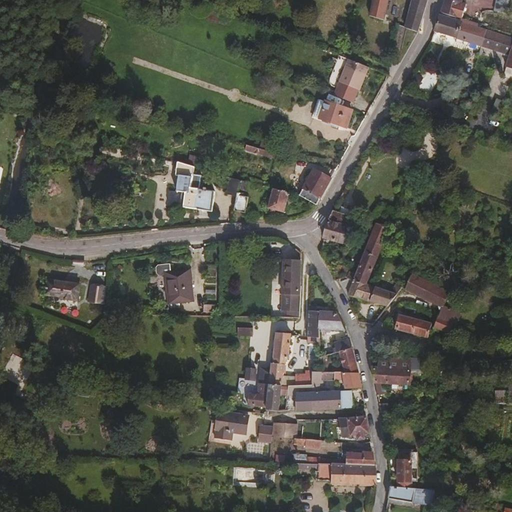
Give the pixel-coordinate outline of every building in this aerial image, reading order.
[(383,19),(387,0),(372,0),(370,12),(383,19)] [(417,31),(426,0),(412,0),(405,27),(417,31)] [(462,3),(462,0),(444,0),(441,12),(462,18),(464,10),(460,9),(462,3)] [(506,13),(508,0),(496,0),(494,11),(506,13)] [(493,49),(498,34),(477,27),(478,23),(462,18),(441,12),(435,31),(457,37),(456,38),(493,49)] [(511,38),(498,34),(493,49),(509,55),(506,64),(511,65),(511,38)] [(360,88),(368,66),(349,58),(335,95),(353,102),(358,88),(360,88)] [(490,115),(501,119),(507,102),(496,99),(490,115)] [(346,127),(352,111),(325,102),(322,111),(320,118),(346,127)] [(275,152),(252,146),(251,151),(274,157),(275,152)] [(197,192),(198,190),(200,188),(201,183),(200,180),(198,179),(188,177),(190,167),(181,165),(175,194),(180,195),(178,209),(209,216),(213,196),(205,194),(205,192),(202,192),(202,194),(197,192)] [(316,204),(330,178),(314,170),(299,196),(316,204)] [(238,188),(240,180),(219,175),(217,186),(227,189),(226,191),(237,194),(238,188)] [(246,190),(248,182),(240,180),(238,188),(246,190)] [(284,212),(289,192),(273,188),(268,208),(284,212)] [(245,212),(248,197),(237,194),(233,210),(245,212)] [(350,228),(353,217),(333,211),(327,222),(323,237),(342,243),(344,238),(348,240),(352,228),(350,228)] [(366,284),(389,229),(376,224),(355,275),(348,272),(344,265),(331,270),(336,281),(344,277),(353,282),(353,281),(365,286),(366,286),(366,284)] [(13,265),(17,250),(18,248),(9,245),(4,262),(13,265)] [(438,266),(440,261),(431,258),(429,263),(438,266)] [(299,308),(300,290),(298,287),(300,260),(283,261),(283,278),(282,285),(283,286),(283,308),(299,308)] [(192,300),(189,269),(171,270),(170,263),(158,264),(157,266),(157,272),(159,273),(164,273),(167,303),(192,300)] [(448,294),(412,275),(410,280),(405,290),(441,308),(447,297),(448,294)] [(74,299),(77,286),(46,278),(43,290),(59,294),(58,295),(74,299)] [(387,307),(401,288),(397,285),(390,292),(366,284),(366,286),(365,286),(353,281),(353,282),(349,295),(387,307)] [(99,305),(102,295),(101,291),(90,289),(86,302),(99,305)] [(454,326),(459,314),(446,308),(451,298),(447,297),(441,308),(433,328),(449,333),(452,326),(454,326)] [(318,329),(319,311),(309,311),(307,336),(318,338),(318,329)] [(344,330),(340,319),(337,313),(319,311),(318,329),(344,330)] [(411,334),(414,320),(398,316),(395,330),(411,334)] [(428,338),(431,324),(419,321),(419,319),(415,318),(414,320),(411,334),(428,338)] [(287,357),(289,334),(275,333),(271,363),(269,385),(280,386),(282,367),(287,357)] [(351,349),(348,339),(333,343),(335,351),(338,351),(351,349)] [(357,372),(353,355),(351,349),(338,351),(343,372),(357,372)] [(411,385),(412,370),(410,369),(410,360),(378,358),(378,368),(372,367),(377,395),(381,394),(379,383),(411,385)] [(334,379),(333,372),(326,372),(321,372),(312,372),(312,383),(313,382),(321,382),(321,379),(334,379)] [(360,387),(357,372),(343,372),(342,372),(342,379),(343,380),(344,387),(360,387)] [(311,408),(312,392),(312,383),(287,385),(287,394),(296,394),(296,409),(311,408)] [(278,410),(280,386),(269,385),(266,410),(278,410)] [(340,407),(340,391),(312,392),(311,408),(340,407)] [(351,406),(351,391),(340,391),(340,407),(351,406)] [(245,433),(248,415),(218,410),(216,420),(215,428),(245,433)] [(368,432),(365,416),(354,418),(339,419),(342,436),(356,434),(357,438),(362,437),(362,433),(368,432)] [(302,438),(303,419),(295,419),(286,423),(285,437),(294,438),(302,438)] [(271,442),(273,428),(260,426),(258,440),(271,442)] [(373,466),(371,452),(354,451),(354,453),(346,453),(346,465),(373,466)] [(346,465),(346,453),(343,453),(343,459),(318,458),(318,464),(331,464),(346,465)] [(415,478),(416,462),(411,462),(411,453),(398,453),(397,487),(410,488),(410,482),(410,477),(415,478)] [(330,480),(331,464),(318,464),(318,469),(317,480),(330,480)] [(375,484),(375,469),(374,468),(373,466),(346,465),(331,464),(330,480),(330,483),(375,484)] [(441,494),(441,492),(435,490),(410,488),(397,487),(390,487),(388,499),(434,503),(435,496),(438,496),(440,495),(441,494)]
